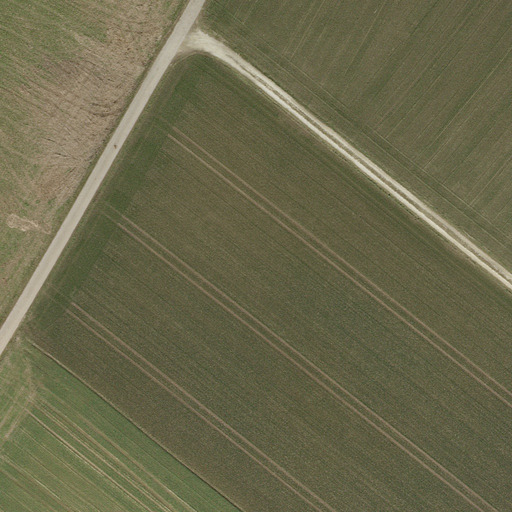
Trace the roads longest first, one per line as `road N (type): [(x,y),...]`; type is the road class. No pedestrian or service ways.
road 1 (track): [(188,24),(511,279)]
road 2 (track): [(202,0),(0,347)]
